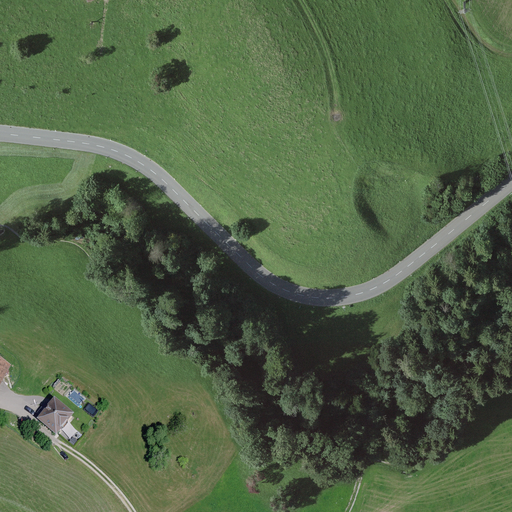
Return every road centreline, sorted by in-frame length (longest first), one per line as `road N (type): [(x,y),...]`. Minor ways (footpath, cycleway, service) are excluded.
road 1 (tertiary): [(511,186),(376,287),(321,299),(264,278),(126,155),(0,134)]
road 2 (track): [(348,511),(366,465),(423,462),(511,366)]
